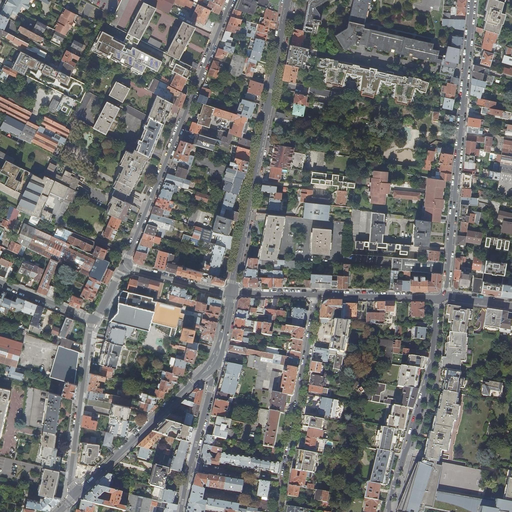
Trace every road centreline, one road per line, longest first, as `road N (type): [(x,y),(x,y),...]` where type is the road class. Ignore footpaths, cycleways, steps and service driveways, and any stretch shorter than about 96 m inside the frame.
road 1 (tertiary): [(289,0),(231,292)]
road 2 (residential): [(472,0),(446,296)]
road 3 (residential): [(122,266),(229,0)]
road 4 (residential): [(388,511),(433,359),(435,298)]
road 5 (residential): [(316,295),(282,481)]
road 6 (residential): [(93,319),(69,483),(75,495)]
road 7 (tertiary): [(202,374),(75,495)]
road 8 (unknown): [(200,71),(82,13)]
